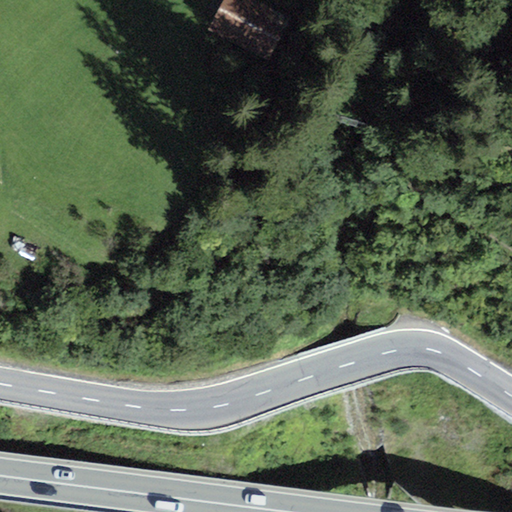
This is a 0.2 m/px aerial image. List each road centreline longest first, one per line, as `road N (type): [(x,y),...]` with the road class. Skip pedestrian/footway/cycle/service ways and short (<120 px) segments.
road 1 (tertiary): [(511,395),(421,348),(201,409),(0,384)]
road 2 (primary): [(0,476),(275,511)]
